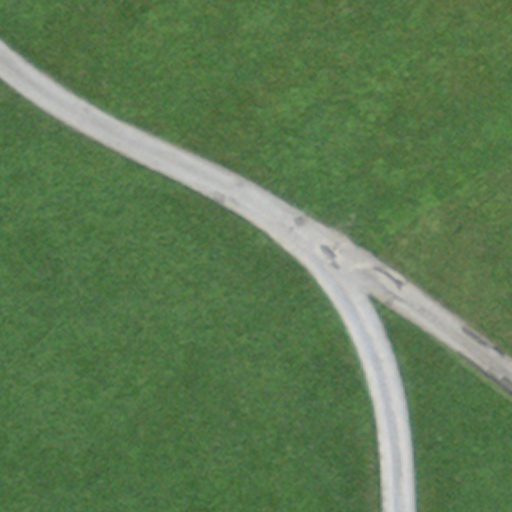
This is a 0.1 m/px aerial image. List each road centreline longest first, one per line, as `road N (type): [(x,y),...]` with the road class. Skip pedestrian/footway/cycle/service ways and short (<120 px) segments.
road 1 (track): [(0,57),(71,109),(329,248),(381,371),(398,511)]
road 2 (track): [(329,248),(511,377)]
